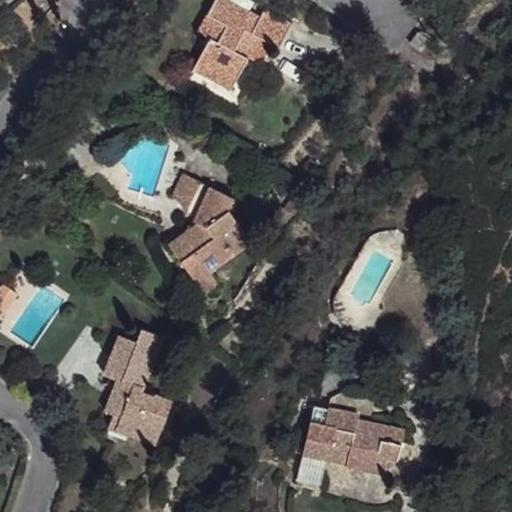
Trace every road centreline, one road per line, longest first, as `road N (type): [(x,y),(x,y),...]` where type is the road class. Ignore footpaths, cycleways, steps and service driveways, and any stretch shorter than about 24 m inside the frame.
road 1 (residential): [(109,0),(0,145)]
road 2 (residential): [(0,385),(38,419),(42,452),(27,511)]
